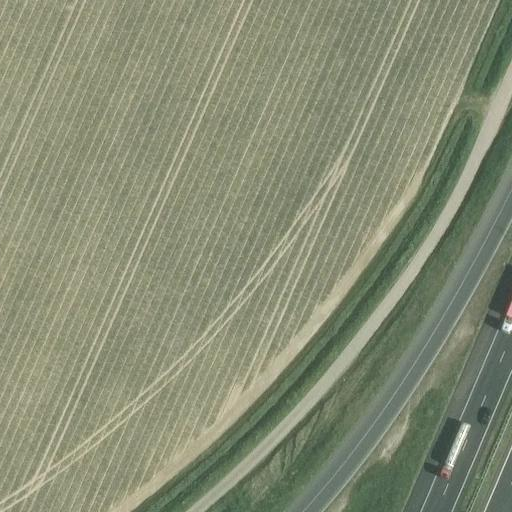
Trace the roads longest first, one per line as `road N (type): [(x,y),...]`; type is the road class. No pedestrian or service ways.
road 1 (unclassified): [(196,511),(316,393),(412,271),(460,192),(511,75)]
road 2 (motorway): [(511,204),(402,397),(311,511)]
road 3 (motorway): [(511,328),(434,511)]
